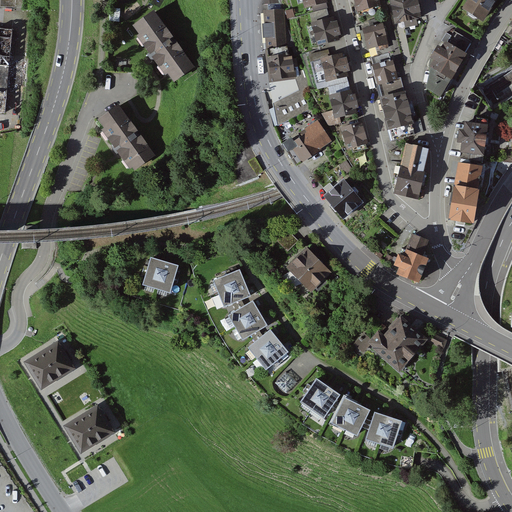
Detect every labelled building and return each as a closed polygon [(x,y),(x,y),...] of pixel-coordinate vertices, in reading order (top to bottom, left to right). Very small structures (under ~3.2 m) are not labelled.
[(0,0),(1,7),(23,8),(23,0),(0,0)] [(303,0),(306,8),(312,7),(314,12),(325,9),(327,9),(325,3),(327,3),(325,0),(303,0)] [(382,0),(356,0),(361,12),(384,6),(382,0)] [(391,0),(396,23),(419,17),(418,12),(423,11),(420,0),(391,0)] [(495,0),(468,0),(464,7),(483,19),(495,0)] [(314,12),(310,13),(318,45),(338,40),(336,35),(339,34),(336,23),(333,24),(332,19),(328,20),(325,9),(314,12)] [(285,10),(265,12),(268,44),(287,42),(285,10)] [(296,10),(288,12),(289,19),(297,17),(296,10)] [(198,68),(152,11),(130,29),(176,86),(198,68)] [(386,23),(365,30),(371,50),(392,43),(386,23)] [(463,53),(470,41),(453,31),(451,36),(448,34),(444,41),(446,43),(443,48),(439,46),(433,56),(436,59),(431,67),(427,87),(440,94),(464,54),(463,53)] [(0,119),(7,120),(15,36),(0,35),(0,119)] [(325,51),(309,55),(318,89),(329,86),(348,82),(346,71),(348,70),(345,54),(327,58),(325,51)] [(287,54),(271,56),(274,81),(295,78),(298,78),(298,74),(296,56),(287,57),(287,54)] [(397,57),(375,63),(382,85),(403,78),(397,57)] [(298,92),(274,104),(278,127),(314,106),(305,71),(298,74),(298,78),(295,78),(298,92)] [(348,82),(329,86),(334,111),(323,114),(329,125),(340,122),(339,117),(355,113),(354,108),(357,107),(354,96),(351,97),(348,82)] [(411,90),(385,97),(394,130),(420,123),(411,90)] [(154,155),(118,107),(95,124),(132,172),(154,155)] [(482,162),(488,120),(477,118),(476,125),(466,123),(464,132),(460,131),(458,142),(463,143),(461,152),(470,153),(469,160),(482,162)] [(291,139),(283,144),(296,165),(330,141),(318,122),(299,134),(302,137),(294,142),(291,139)] [(361,124),(343,129),(348,148),(352,147),(353,152),(365,149),(364,143),(366,143),(361,124)] [(430,150),(406,144),(395,194),(418,199),(424,175),(430,150)] [(482,167),(459,163),(455,186),(478,190),(482,167)] [(343,182),(326,197),(344,217),(361,202),(355,195),(358,193),(353,188),(351,190),(343,182)] [(478,190),(455,186),(454,193),(452,193),(449,205),(452,206),(450,219),(472,223),(478,190)] [(400,267),(397,274),(414,280),(415,283),(421,280),(419,277),(427,258),(424,257),(421,257),(428,240),(413,235),(404,257),(402,256),(399,255),(395,265),(400,267)] [(336,271),(311,248),(292,268),(317,291),(336,271)] [(185,266),(158,258),(150,285),(177,293),(185,266)] [(244,270),(219,281),(230,308),(255,297),(244,270)] [(256,301),(234,316),(250,340),(273,325),(256,301)] [(435,339),(408,316),(392,334),(387,330),(378,340),(369,332),(359,344),(369,353),(378,344),(408,370),(435,339)] [(275,330),(255,347),(273,369),(294,351),(275,330)] [(58,342),(26,362),(42,388),(74,368),(58,342)] [(346,394),(322,379),(308,402),(331,417),(346,394)] [(377,409),(351,398),(339,424),(365,435),(377,409)] [(113,431),(97,406),(65,426),(81,452),(113,431)] [(408,421),(380,413),(372,439),(400,447),(408,421)]
